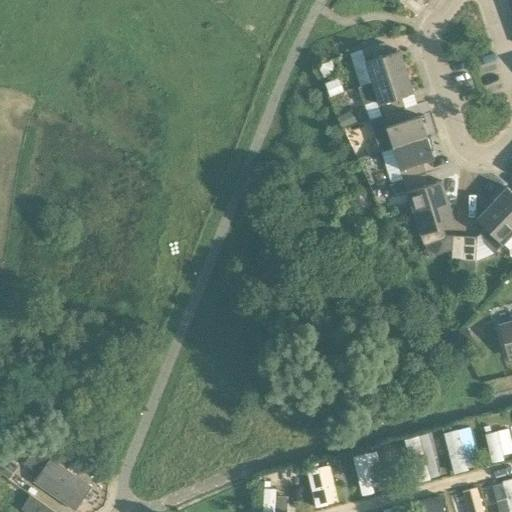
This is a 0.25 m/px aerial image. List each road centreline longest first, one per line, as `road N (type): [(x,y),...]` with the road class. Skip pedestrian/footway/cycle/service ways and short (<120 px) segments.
road 1 (unclassified): [(125,511),(128,464),(321,0)]
road 2 (residential): [(452,0),(431,29),(430,50),(456,131)]
